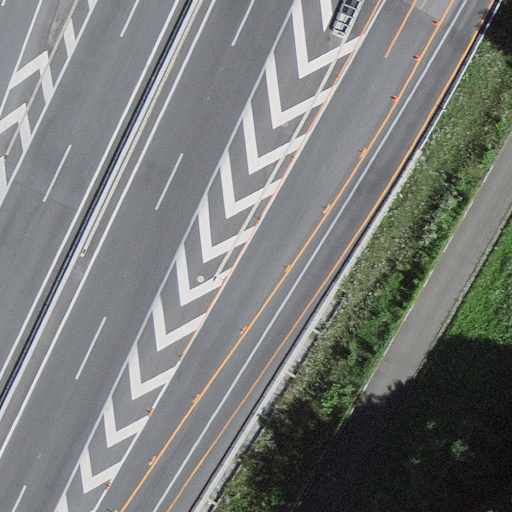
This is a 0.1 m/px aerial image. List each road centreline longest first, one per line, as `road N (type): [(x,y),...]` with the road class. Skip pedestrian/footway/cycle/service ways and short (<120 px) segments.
road 1 (motorway): [(141,511),(426,0)]
road 2 (motorway): [(28,511),(276,0)]
road 3 (unclassified): [(318,511),(511,148)]
road 4 (motorway): [(146,0),(0,304)]
